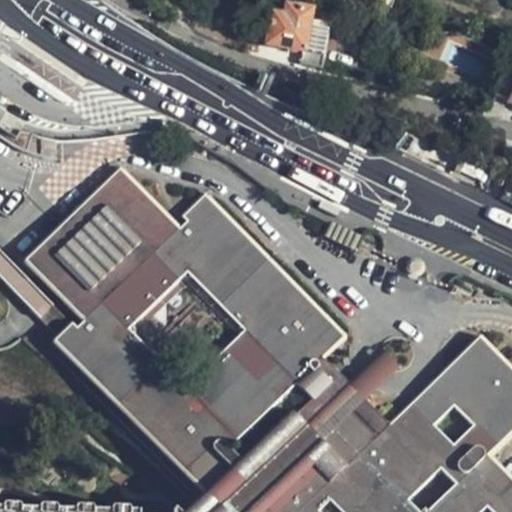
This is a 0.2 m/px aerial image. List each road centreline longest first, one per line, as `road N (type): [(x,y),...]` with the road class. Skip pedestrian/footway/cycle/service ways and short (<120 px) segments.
road 1 (tertiary): [(0,2),(158,95),(511,267)]
road 2 (tertiary): [(511,238),(127,46),(56,0)]
